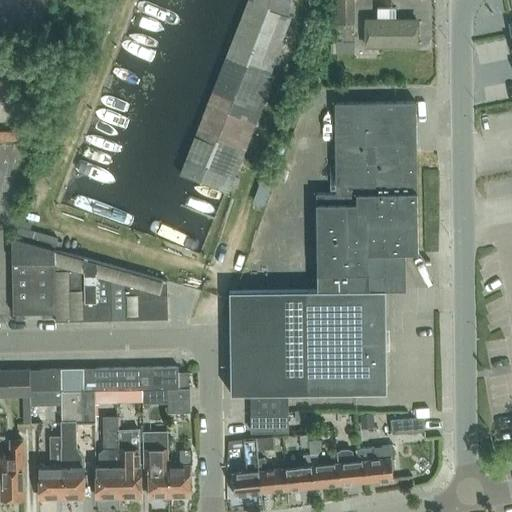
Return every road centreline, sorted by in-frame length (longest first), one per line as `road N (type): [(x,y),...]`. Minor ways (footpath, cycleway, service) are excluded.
road 1 (unclassified): [(467,500),(460,0)]
road 2 (track): [(303,0),(290,71),(223,276)]
road 3 (unclassified): [(0,340),(208,335)]
road 4 (track): [(223,276),(36,215)]
road 5 (unclassified): [(211,511),(208,335)]
